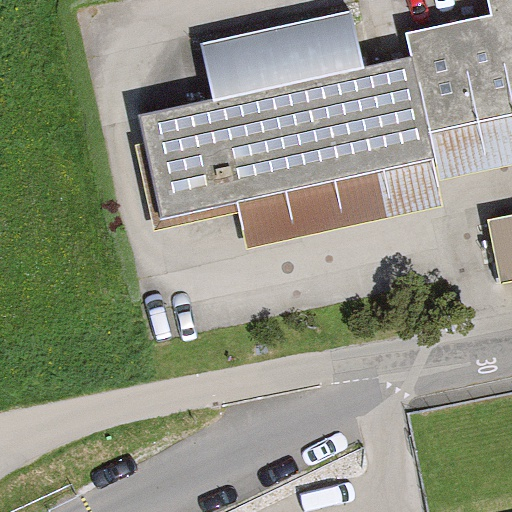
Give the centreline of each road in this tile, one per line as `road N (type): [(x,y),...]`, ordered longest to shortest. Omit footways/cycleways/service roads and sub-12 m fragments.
road 1 (residential): [(511,338),(399,356),(113,511)]
road 2 (track): [(0,436),(399,356)]
